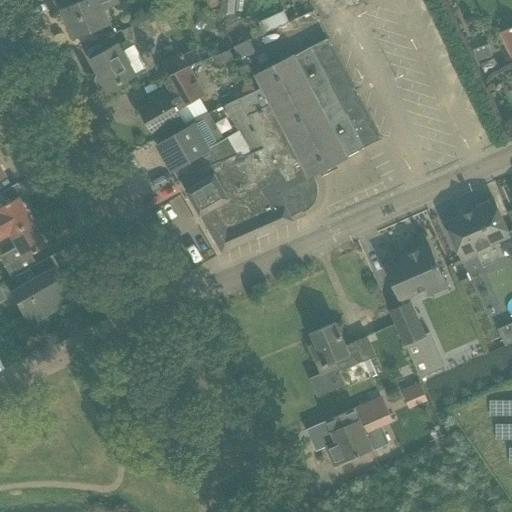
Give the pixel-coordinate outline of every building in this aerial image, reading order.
[(63,10),(75,38),(110,23),(106,11),(121,5),(118,0),(85,0),(86,1),(63,10)] [(263,32),(285,22),(281,11),(258,21),(263,32)] [(100,90),(104,91),(108,89),(109,90),(136,76),(135,75),(147,68),(134,45),(157,35),(150,19),(123,31),(127,42),(119,47),(118,46),(92,60),(100,75),(96,77),(95,81),(100,90)] [(511,29),(502,35),(511,54),(511,29)] [(487,45),(471,50),(475,62),(491,57),(487,45)] [(215,58),(219,68),(234,62),(230,52),(215,58)] [(162,64),(168,76),(188,67),(183,55),(162,64)] [(139,111),(153,135),(182,119),(177,111),(207,94),(190,67),(189,68),(188,67),(168,76),(168,77),(162,80),(172,96),(170,97),(166,90),(150,99),(152,103),(139,111)] [(238,98),(224,104),(233,121),(247,115),(239,100),(238,98)] [(177,136),(159,146),(179,181),(218,162),(219,163),(238,155),(228,138),(225,140),(211,149),(197,124),(186,131),(177,136)] [(209,175),(179,192),(192,215),(222,199),(209,175)] [(0,238),(8,234),(30,222),(29,219),(31,217),(27,209),(24,210),(16,198),(1,206),(0,204),(0,238)] [(445,224),(462,262),(477,256),(475,252),(498,242),(504,255),(506,257),(511,259),(511,232),(509,234),(495,202),(490,204),(488,201),(476,206),(477,210),(445,224)] [(0,256),(0,258),(12,279),(16,276),(16,277),(36,265),(35,265),(30,254),(45,246),(30,222),(8,234),(16,247),(0,256)] [(395,288),(400,301),(425,290),(428,296),(447,287),(428,244),(400,257),(402,263),(387,269),(395,288)] [(10,291),(28,324),(70,300),(55,274),(59,272),(51,256),(35,265),(36,265),(16,277),(21,285),(10,291)] [(467,273),(459,277),(462,284),(470,281),(467,273)] [(424,335),(410,303),(391,312),(420,378),(444,368),(429,332),(424,335)] [(511,320),(494,328),(501,344),(511,339),(511,320)] [(315,343),(308,347),(320,374),(309,378),(318,397),(336,389),(346,385),(340,372),(363,362),(370,359),(376,357),(368,337),(367,336),(346,345),(336,322),(311,333),(315,343)] [(418,384),(400,392),(408,411),(427,403),(418,384)] [(335,442),(325,446),(334,467),(378,448),(389,443),(382,426),(370,431),(365,433),(354,409),(325,421),(335,442)]
